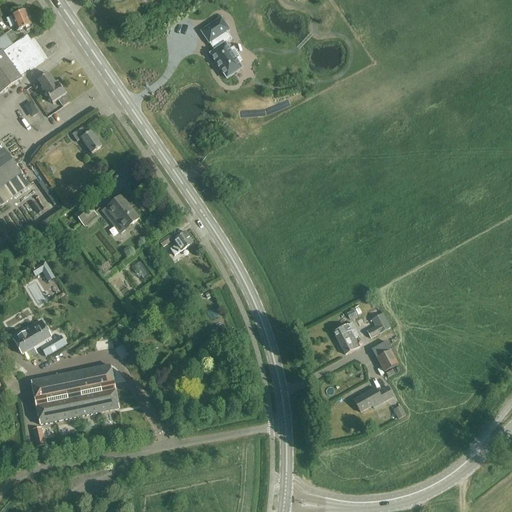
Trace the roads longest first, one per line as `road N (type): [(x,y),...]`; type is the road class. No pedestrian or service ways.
road 1 (secondary): [(285,426),(276,366),(251,299),(56,0)]
road 2 (residential): [(0,493),(31,472),(272,426)]
road 3 (tertiary): [(283,504),(362,508),(426,497),(511,428)]
